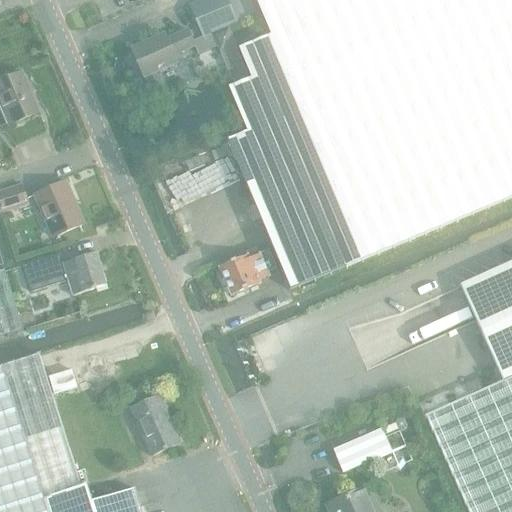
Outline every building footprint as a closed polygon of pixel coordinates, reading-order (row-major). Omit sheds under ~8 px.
[(203,36),(256,13),(250,0),(201,0),(190,5),(203,36)] [(248,134),(228,142),(291,291),(511,199),(511,0),(256,0),(272,37),(240,50),(252,80),(229,89),(248,134)] [(204,37),(192,42),(198,55),(217,47),(233,83),(247,77),(234,46),(237,45),(230,28),(205,39),(204,37)] [(166,70),(177,66),(172,54),(193,45),(187,32),(166,40),(164,36),(132,49),(143,75),(144,76),(148,85),(152,94),(166,88),(161,75),(167,73),(166,70)] [(0,127),(31,115),(35,113),(26,90),(19,73),(0,81),(0,127)] [(200,157),(185,163),(189,173),(204,167),(200,157)] [(52,237),(82,223),(64,183),(35,197),(52,237)] [(0,205),(2,211),(27,204),(21,185),(0,191),(0,205)] [(246,252),(248,257),(221,269),(233,295),(260,283),(259,281),(267,277),(279,272),(265,244),(246,252)] [(61,255),(52,257),(29,264),(22,266),(31,293),(68,282),(72,296),(82,293),(106,286),(96,254),(64,264),(61,255)] [(511,263),(461,286),(505,383),(511,379),(511,263)] [(4,270),(0,271),(0,336),(23,330),(4,270)] [(0,511),(49,511),(45,500),(81,488),(39,356),(0,367),(0,511)] [(71,371),(48,378),(53,395),(77,388),(71,371)] [(511,511),(511,379),(505,383),(426,418),(468,511),(511,511)] [(151,455),(178,443),(158,398),(131,410),(151,455)] [(381,430),(333,451),(344,474),(391,453),(381,430)] [(87,486),(81,488),(45,500),(49,511),(141,511),(135,490),(93,503),(87,486)] [(328,506),(330,511),(377,511),(372,500),(379,497),(374,486),(328,506)]
